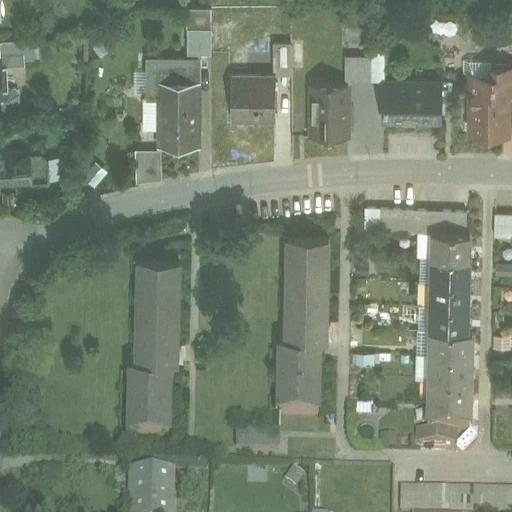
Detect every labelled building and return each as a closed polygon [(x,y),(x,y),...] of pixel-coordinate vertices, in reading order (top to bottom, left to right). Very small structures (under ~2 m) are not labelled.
[(188,31),(187,58),(212,58),(212,31),(188,31)] [(271,34),(271,42),(288,43),(288,34),(271,34)] [(0,62),(4,62),(4,68),(33,67),(32,43),(0,43),(0,62)] [(106,59),(106,45),(94,44),(93,59),(106,59)] [(365,84),(380,84),(380,80),(380,56),(365,56),(365,59),(365,84)] [(159,84),(197,84),(198,59),(147,58),(146,102),(159,103),(159,84)] [(365,84),(365,59),(338,58),(338,83),(365,84)] [(1,116),(19,115),(19,101),(5,101),(4,68),(4,62),(0,62),(0,104),(1,105),(1,116)] [(463,75),(462,139),(506,139),(506,96),(511,96),(511,65),(481,65),(481,75),(463,75)] [(271,124),(271,76),(228,75),(227,123),(271,124)] [(379,125),(437,126),(437,119),(444,120),(444,93),(437,93),(437,81),(380,80),(380,84),(379,125)] [(158,150),(201,150),(202,85),(197,84),(159,84),(159,103),(158,150)] [(345,134),(346,85),(305,85),(304,140),(340,141),(345,134)] [(0,151),(0,178),(33,178),(32,154),(32,151),(0,151)] [(161,185),(161,153),(133,153),(133,186),(161,185)] [(32,154),(33,178),(48,178),(48,161),(42,154),(32,154)] [(94,193),(101,181),(89,174),(82,186),(94,193)] [(424,234),(462,235),(462,213),(360,211),(360,233),(424,234)] [(511,238),(511,216),(490,215),(489,237),(511,238)] [(424,234),(420,434),(455,434),(467,435),(469,335),(463,335),(465,235),(462,235),(424,234)] [(271,417),(313,418),(315,346),(324,346),(326,240),(282,239),(279,341),(273,341),(271,417)] [(125,443),(166,444),(167,368),(172,369),(175,263),(136,262),(134,364),(127,363),(125,443)] [(373,308),(356,308),(356,318),(373,318),(373,308)] [(505,393),(490,392),(490,406),(505,407),(505,393)] [(275,432),(231,432),(231,451),(275,452),(275,432)] [(454,450),(455,434),(420,434),(408,434),(407,449),(454,450)] [(388,437),(377,437),(376,450),(387,451),(388,437)] [(170,475),(170,476),(200,477),(200,463),(170,463),(170,475)] [(290,492),(300,477),(288,469),(278,483),(290,492)] [(170,475),(127,475),(126,511),(169,511),(170,476),(170,475)] [(373,484),(358,484),(358,497),(373,498),(373,484)] [(511,511),(511,485),(406,484),(406,511),(511,511)]
